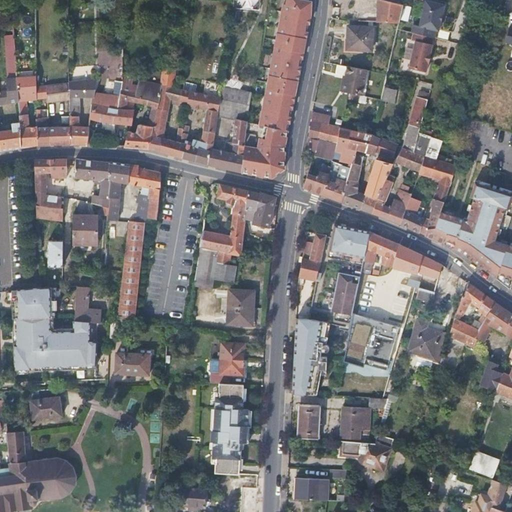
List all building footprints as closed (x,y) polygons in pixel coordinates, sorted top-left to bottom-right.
[(235,0),(235,7),(258,10),(258,0),(235,0)] [(241,172),(272,178),(283,169),(284,141),(286,136),(287,129),(285,128),(286,124),(288,124),(290,117),(288,116),(289,110),(292,110),(296,95),(293,94),(295,81),(298,81),(301,66),(298,66),(299,59),(302,60),(304,51),(301,51),(303,39),(306,39),(307,31),(304,31),(305,25),(308,25),(311,10),(311,1),(305,0),(286,0),(286,5),(284,5),(278,41),(280,41),(278,54),(275,54),(270,84),(273,84),(270,97),(268,97),(263,127),(265,127),(264,135),(262,134),(248,132),(241,172)] [(403,6),(382,0),(379,0),(379,22),(399,24),(403,6)] [(413,26),(412,34),(414,35),(433,40),(435,40),(437,32),(439,33),(445,6),(425,2),(420,27),(413,26)] [(376,28),(351,26),(349,49),(374,51),(376,28)] [(17,72),(14,35),(6,36),(8,79),(7,79),(8,90),(0,91),(0,90),(0,103),(19,101),(17,78),(17,72)] [(433,40),(414,35),(412,42),(415,43),(409,69),(426,73),(428,64),(429,65),(431,55),(430,55),(432,46),(433,40)] [(148,149),(179,158),(184,128),(185,126),(182,125),(181,129),(180,128),(178,142),(163,138),(166,122),(169,103),(188,107),(188,106),(189,104),(181,102),(183,90),(174,88),(173,68),(160,66),(158,84),(155,105),(153,116),(148,149)] [(367,70),(348,66),(343,91),(350,92),(362,95),(367,70)] [(36,72),(17,72),(17,78),(19,101),(25,101),(35,100),(47,98),(46,86),(36,87),(36,72)] [(119,108),(119,99),(119,91),(120,80),(111,79),(109,97),(94,94),(96,83),(69,85),(70,98),(80,98),(93,98),(92,105),(119,110),(119,108)] [(135,102),(155,105),(158,84),(135,81),(134,86),(130,86),(131,81),(120,79),(120,80),(119,91),(119,99),(135,102)] [(69,85),(46,86),(47,98),(47,102),(70,101),(70,98),(69,85)] [(209,165),(241,172),(248,132),(248,129),(246,128),(251,98),(252,94),(223,87),(222,92),(217,116),(228,118),(235,120),(232,139),(234,140),(233,144),(230,144),(230,146),(227,146),(225,152),(211,149),(209,165)] [(398,90),(385,87),(382,100),(394,103),(398,90)] [(179,158),(209,165),(211,149),(217,116),(222,92),(209,89),(207,95),(183,90),(181,102),(189,104),(188,106),(207,110),(201,141),(195,140),(194,140),(193,142),(193,143),(186,142),(188,129),(184,128),(179,158)] [(366,104),(368,97),(350,93),(349,100),(366,104)] [(70,114),(79,115),(80,98),(70,98),(70,101),(70,114)] [(426,113),(429,100),(418,98),(404,147),(415,152),(420,134),(426,113)] [(134,110),(135,102),(119,99),(119,108),(134,110)] [(132,125),(134,110),(119,108),(119,110),(92,105),(91,115),(90,119),(96,121),(114,124),(129,125),(132,125)] [(20,147),(37,145),(36,127),(29,127),(28,115),(23,115),(23,112),(19,112),(19,115),(19,124),(20,147)] [(312,112),(310,121),(318,122),(328,124),(330,115),(312,112)] [(37,145),(49,145),(48,127),(48,118),(41,118),(40,114),(36,114),(36,127),(37,145)] [(70,144),(87,144),(89,128),(79,127),(79,115),(70,114),(70,127),(70,144)] [(79,127),(89,128),(90,119),(91,115),(79,115),(79,127)] [(125,147),(148,149),(153,116),(150,116),(148,125),(139,124),(137,125),(137,133),(130,133),(125,147)] [(318,122),(310,121),(304,149),(315,151),(318,139),(314,138),(318,122)] [(328,124),(318,122),(314,138),(318,139),(336,144),(341,127),(330,125),(328,124)] [(0,150),(20,147),(19,124),(12,124),(12,130),(0,131),(0,150)] [(49,145),(70,144),(70,127),(62,127),(62,125),(58,125),(58,127),(48,127),(49,145)] [(342,128),(341,127),(336,144),(335,151),(341,153),(339,159),(351,164),(355,154),(357,149),(346,145),(351,130),(342,128)] [(394,157),(398,145),(373,136),(351,130),(346,145),(357,149),(364,151),(375,155),(376,152),(394,157)] [(415,152),(404,147),(395,162),(420,172),(432,138),(420,134),(415,152)] [(444,141),(432,138),(420,172),(419,174),(440,181),(440,184),(450,187),(457,167),(437,160),(444,141)] [(318,139),(315,151),(314,154),(330,158),(332,159),(333,157),(335,151),(336,144),(318,139)] [(471,146),(464,144),(460,155),(468,158),(471,146)] [(350,169),(342,202),(355,207),(359,192),(358,192),(359,182),(358,182),(363,157),(355,154),(351,164),(350,169)] [(110,180),(110,162),(76,158),(75,177),(77,178),(78,177),(96,179),(102,179),(102,184),(100,197),(102,198),(102,205),(109,206),(110,180)] [(67,178),(67,159),(51,160),(51,173),(51,178),(67,178)] [(35,160),(37,205),(49,206),(50,196),(46,196),(46,173),(51,173),(51,160),(35,160)] [(394,165),(377,160),(365,195),(376,198),(388,175),(394,165)] [(130,183),(129,164),(110,162),(110,180),(109,206),(108,217),(119,219),(119,199),(122,199),(122,195),(120,195),(121,182),(130,183)] [(160,191),(161,173),(139,169),(139,166),(129,164),(130,183),(136,184),(135,185),(137,185),(137,188),(140,188),(140,186),(143,186),(135,222),(129,221),(124,262),(118,316),(136,318),(140,275),(145,226),(146,220),(147,219),(148,218),(156,219),(160,191)] [(309,174),(305,188),(323,195),(330,170),(330,167),(324,165),(322,166),(320,172),(319,171),(318,177),(309,174)] [(330,170),(323,195),(342,202),(350,169),(343,167),(341,174),(330,170)] [(376,198),(365,195),(361,209),(388,219),(401,225),(411,198),(412,195),(401,190),(396,200),(394,200),(391,208),(381,204),(394,180),(392,179),(393,176),(388,175),(376,198)] [(511,280),(511,247),(495,242),(506,210),(510,211),(511,204),(511,195),(477,183),(472,199),(475,200),(469,219),(469,223),(464,223),(463,220),(441,213),(437,225),(449,231),(445,241),(456,245),(455,249),(462,253),(463,254),(498,280),(499,276),(511,280)] [(245,219),(248,191),(221,185),(219,184),(216,197),(218,198),(227,199),(226,203),(226,204),(227,205),(227,206),(228,207),(229,207),(231,207),(232,207),(233,206),(230,237),(202,231),(199,248),(205,249),(230,254),(237,255),(240,255),(244,223),(245,219)] [(434,200),(444,203),(450,187),(440,184),(434,200)] [(253,220),(259,194),(248,191),(245,219),(253,220)] [(359,192),(355,207),(361,209),(365,195),(359,192)] [(268,228),(276,198),(259,193),(259,194),(253,220),(252,225),(254,225),(268,228)] [(49,206),(61,208),(62,198),(50,196),(49,206)] [(92,203),(102,205),(102,198),(100,197),(93,196),(92,203)] [(411,198),(401,225),(412,230),(417,216),(415,215),(420,202),(411,198)] [(437,225),(441,213),(444,203),(434,200),(434,201),(431,200),(430,202),(433,203),(432,206),(433,207),(429,227),(425,236),(444,245),(445,241),(449,231),(437,225)] [(37,205),(37,216),(63,220),(64,209),(61,208),(49,206),(37,205)] [(101,215),(74,214),(73,245),(99,245),(101,215)] [(412,230),(419,233),(424,220),(423,219),(417,216),(412,230)] [(320,258),(319,263),(316,282),(309,317),(309,321),(299,319),(296,319),(294,343),(298,344),(296,376),(293,375),(292,394),(318,396),(319,378),(319,371),(327,372),(328,358),(323,357),(323,353),(327,354),(329,353),(330,352),(331,350),(331,349),(329,347),(328,346),(331,326),(337,327),(337,330),(350,333),(361,280),(362,274),(363,269),(365,261),(370,234),(335,226),(332,239),(331,247),(328,259),(320,258)] [(382,237),(371,233),(370,234),(365,261),(373,263),(374,264),(378,253),(382,237)] [(325,238),(315,235),(313,246),(305,244),(302,260),(312,262),(313,261),(319,263),(320,258),(322,247),(323,247),(324,246),(325,238)] [(399,244),(382,237),(378,253),(389,257),(387,266),(394,267),(399,244)] [(332,239),(325,238),(324,246),(331,247),(332,239)] [(48,267),(63,267),(63,241),(49,241),(48,267)] [(456,245),(445,241),(444,245),(455,249),(456,245)] [(423,255),(399,244),(394,267),(417,274),(423,255)] [(228,264),(230,254),(205,249),(201,271),(214,273),(213,278),(232,281),(235,266),(228,264)] [(423,279),(437,283),(442,266),(428,259),(422,279),(423,279)] [(302,260),(301,264),(299,278),(316,282),(319,263),(313,261),(312,262),(302,260)] [(373,263),(365,261),(363,269),(371,271),(373,263)] [(204,282),(212,283),(213,278),(214,273),(201,271),(195,270),(193,282),(204,284),(204,282)] [(511,287),(511,280),(499,276),(498,280),(511,290),(511,287)] [(437,283),(423,279),(420,290),(434,294),(437,283)] [(496,303),(470,284),(462,300),(458,310),(455,319),(465,324),(466,321),(460,318),(461,315),(464,316),(471,302),(472,303),(471,305),(474,308),(476,305),(479,307),(477,309),(484,314),(488,317),(496,303)] [(90,322),(100,322),(101,312),(88,311),(89,287),(77,286),(76,310),(75,321),(90,322)] [(51,287),(40,288),(36,288),(13,291),(12,291),(13,319),(14,319),(14,321),(14,332),(17,332),(17,339),(15,340),(16,370),(35,369),(35,367),(42,367),(42,369),(62,368),(61,366),(70,366),(70,368),(96,367),(97,342),(89,342),(90,322),(75,321),(76,329),(55,330),(52,327),(52,317),(55,317),(54,304),(52,304),(52,298),(56,298),(57,287),(51,287)] [(434,294),(420,290),(417,299),(432,302),(434,294)] [(228,291),(227,324),(255,325),(256,308),(253,308),(253,292),(228,291)] [(511,313),(496,303),(488,317),(483,325),(479,331),(473,328),(465,324),(455,319),(451,337),(465,344),(474,348),(479,336),(485,339),(489,328),(491,325),(511,336),(511,313)] [(427,323),(417,320),(408,353),(418,355),(417,358),(434,362),(442,364),(442,363),(444,358),(439,356),(436,355),(439,345),(442,346),(445,334),(442,334),(430,331),(430,333),(425,331),(427,323)] [(479,331),(483,325),(480,323),(476,321),(473,328),(479,331)] [(118,338),(118,323),(117,323),(110,323),(109,338),(118,338)] [(232,344),(232,335),(220,335),(220,342),(222,343),(232,344)] [(442,364),(441,366),(456,371),(465,344),(451,337),(444,358),(442,363),(442,364)] [(221,374),(243,375),(244,361),(244,344),(232,344),(222,343),(221,374)] [(497,392),(511,398),(511,351),(510,356),(511,356),(511,373),(511,376),(504,373),(497,392)] [(149,355),(116,353),(115,373),(148,375),(149,355)] [(481,386),(497,392),(504,373),(496,370),(498,364),(490,361),(481,386)] [(243,412),(244,387),(219,385),(218,399),(215,402),(214,432),(212,432),(211,443),(213,444),(213,457),(214,459),(215,460),(214,474),(229,475),(243,475),(243,459),(241,459),(242,445),(245,445),(247,412),(243,412)] [(56,398),(55,390),(38,391),(39,400),(31,401),(33,419),(62,416),(60,398),(56,398)] [(300,405),(299,439),(319,440),(320,406),(300,405)] [(360,431),(361,409),(345,408),(343,440),(359,441),(360,431)] [(369,409),(361,409),(360,431),(368,432),(369,409)] [(0,450),(9,450),(8,435),(0,435),(0,432),(2,432),(1,423),(0,422),(0,450)] [(26,461),(24,430),(8,432),(8,435),(9,450),(10,463),(26,461)] [(376,445),(343,442),(342,456),(360,457),(360,459),(360,461),(362,463),(363,464),(384,472),(395,441),(378,436),(376,445)] [(473,470),(496,479),(501,463),(479,454),(473,470)] [(26,461),(10,463),(9,463),(9,468),(2,469),(0,468),(0,511),(32,509),(32,505),(33,505),(34,505),(36,504),(37,503),(37,502),(37,500),(62,497),(69,492),(75,485),(76,476),(72,467),(66,460),(57,458),(26,461)] [(347,471),(331,470),(331,479),(346,480),(347,471)] [(296,479),(295,499),(327,501),(327,492),(323,492),(323,480),(296,479)] [(509,485),(493,480),(488,494),(482,493),(479,501),(476,500),(471,511),(490,511),(492,508),(500,511),(509,485)] [(206,490),(185,489),(183,506),(189,507),(188,510),(196,511),(196,507),(205,508),(206,490)]
